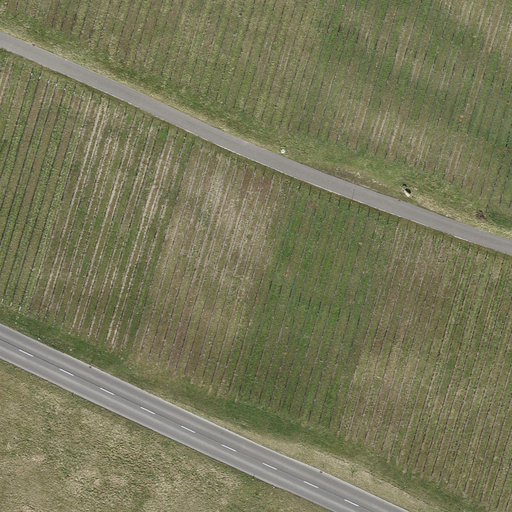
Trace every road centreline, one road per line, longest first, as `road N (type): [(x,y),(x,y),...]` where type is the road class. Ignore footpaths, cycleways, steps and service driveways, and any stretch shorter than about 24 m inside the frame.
road 1 (unclassified): [(0,38),(260,155),(511,246)]
road 2 (secondary): [(0,337),(373,511)]
